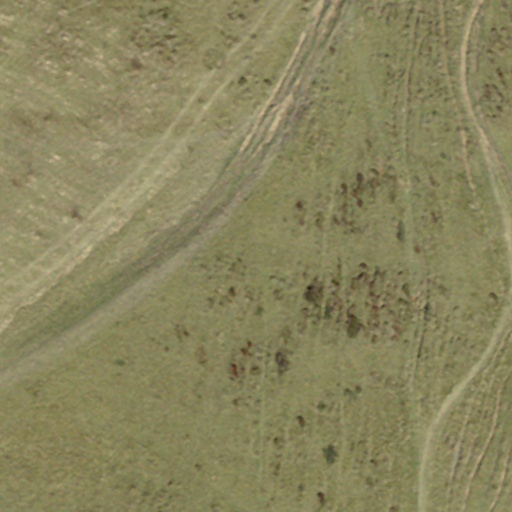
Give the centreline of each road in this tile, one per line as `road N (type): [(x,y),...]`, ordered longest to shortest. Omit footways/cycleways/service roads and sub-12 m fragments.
road 1 (track): [(511,209),(473,113),(452,0)]
road 2 (track): [(452,511),(472,431),(511,347)]
